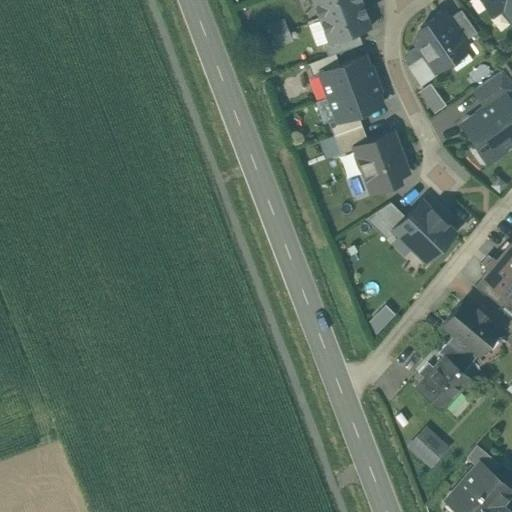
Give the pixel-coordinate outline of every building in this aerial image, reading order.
[(311,0),(318,17),(361,2),(360,0),(311,0)] [(511,0),(482,0),(489,9),(495,5),(504,6),(511,18),(511,0)] [(361,2),(318,17),(327,42),(357,31),(370,26),(361,2)] [(460,8),(446,18),(462,41),(476,32),(460,8)] [(442,11),(419,26),(416,41),(435,69),(467,47),(462,41),(446,18),(442,11)] [(269,25),(273,35),(285,30),(281,20),(269,25)] [(285,30),(273,35),(277,44),(289,39),(285,30)] [(357,31),(327,42),(322,43),(327,55),(335,52),(361,42),(357,31)] [(311,76),(319,73),(318,71),(339,64),(335,52),(327,55),(307,62),(311,76)] [(319,73),(327,95),(374,78),(370,65),(368,66),(364,54),(339,64),(318,71),(319,73)] [(473,88),(486,107),(506,94),(506,95),(511,91),(511,82),(502,68),(473,88)] [(374,78),(327,95),(336,118),(336,119),(356,112),(381,103),(377,90),(379,89),(374,78)] [(433,81),(421,88),(434,109),(446,102),(433,81)] [(486,107),(462,123),(479,149),(495,139),(500,147),(511,138),(511,103),(506,95),(506,94),(486,107)] [(361,123),(356,112),(336,119),(336,118),(328,121),(333,134),(361,123)] [(361,123),(333,134),(340,152),(354,147),(354,145),(367,140),(361,123)] [(367,140),(354,145),(354,147),(370,190),(398,179),(396,174),(407,170),(392,131),(367,140)] [(405,215),(392,228),(393,229),(425,259),(452,231),(420,199),(405,215)] [(390,201),(364,217),(385,238),(393,229),(392,228),(405,215),(390,201)] [(511,243),(510,241),(495,259),(493,261),(511,276),(511,243)] [(511,276),(493,261),(495,259),(491,256),(484,265),(488,268),(482,275),(509,298),(511,300),(511,276)] [(509,298),(482,275),(474,284),(502,307),(509,298)] [(476,309),(463,298),(441,323),(452,332),(477,352),(477,353),(498,328),(485,317),(486,315),(477,307),(476,309)] [(477,352),(452,332),(447,338),(470,360),(477,352)] [(470,360),(447,338),(437,350),(442,354),(444,353),(461,369),(469,360),(469,361),(470,360)] [(461,369),(444,353),(442,354),(415,384),(441,407),(469,376),(461,369)] [(438,455),(417,435),(408,444),(430,464),(438,455)] [(499,463),(476,443),(465,455),(476,465),(479,461),(491,472),(499,463)] [(491,472),(479,461),(476,465),(453,490),(468,503),(461,511),(492,511),(498,506),(511,490),(491,472)]
